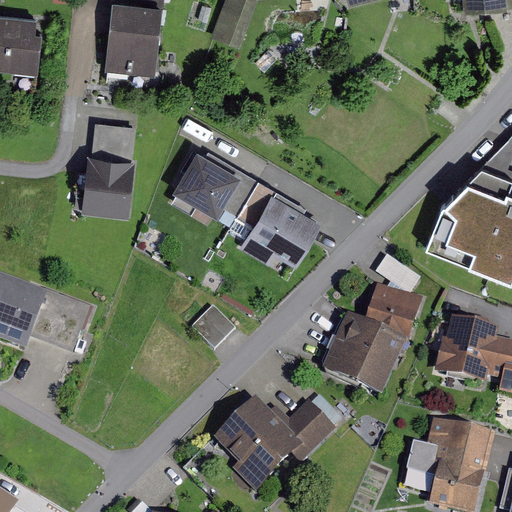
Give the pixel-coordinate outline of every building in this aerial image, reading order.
[(225,0),(212,39),(239,49),(258,1),(269,0),(225,0)] [(511,0),(345,0),(349,11),(384,0),(386,0),(463,0),(464,14),(511,10),(511,0)] [(161,5),(120,2),(114,65),(156,69),(161,5)] [(44,13),(0,10),(0,71),(40,73),(44,13)] [(198,205),(218,216),(224,206),(242,175),(208,156),(198,150),(174,191),(198,205)] [(224,206),(241,215),(261,179),(211,151),(208,156),(242,175),(224,206)] [(137,155),(94,152),(91,212),(134,214),(137,155)] [(428,247),(511,280),(511,178),(482,166),(444,205),(428,247)] [(274,193),(277,188),(261,179),(241,215),(256,224),(274,193)] [(274,193),(308,212),(310,208),(277,188),(274,193)] [(256,224),(244,247),(283,270),(288,261),(299,266),(324,222),(308,212),(274,193),(256,224)] [(8,195),(0,195),(0,230),(8,230),(8,195)] [(214,224),(218,216),(198,205),(194,212),(214,224)] [(413,282),(423,266),(389,247),(380,263),(413,282)] [(412,347),(427,298),(382,284),(369,326),(409,344),(412,347)] [(80,311),(0,296),(0,354),(69,367),(80,311)] [(241,329),(217,306),(196,328),(220,351),(241,329)] [(325,372),(384,399),(409,344),(369,326),(350,317),(325,372)] [(508,334),(455,320),(441,372),(494,386),(508,334)] [(304,463),(340,426),(313,399),(287,425),(259,397),(216,440),(266,490),(298,458),(304,463)] [(480,511),(493,434),(442,425),(429,508),(451,511),(480,511)]
